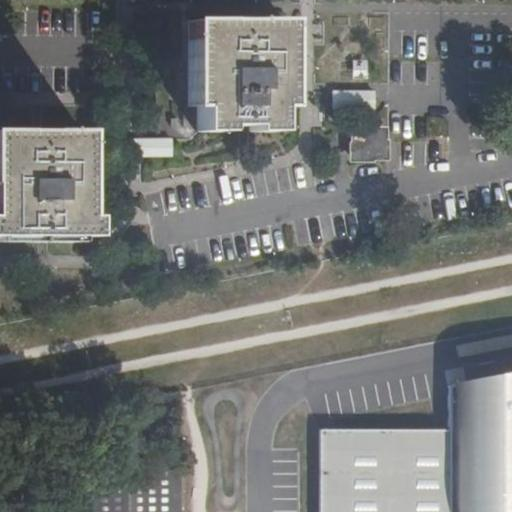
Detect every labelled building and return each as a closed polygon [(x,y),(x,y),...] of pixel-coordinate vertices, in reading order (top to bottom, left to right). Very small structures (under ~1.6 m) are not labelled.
[(248,125),(248,131),(274,131),(274,106),(283,106),(283,22),(186,20),(187,105),(196,105),(195,129),(221,130),(222,124),(248,125)] [(373,114),(374,90),(331,88),(330,113),(373,114)] [(383,140),(383,129),(371,128),(371,131),(352,130),(351,160),(372,159),(372,157),(386,157),(386,140),(383,140)] [(0,235),(32,235),(33,241),(71,241),(72,236),(89,236),(89,216),(81,216),(82,132),(0,130),(0,235)] [(132,138),(132,156),(170,155),(170,137),(132,138)] [(448,428),(319,428),(319,511),(511,511),(511,371),(449,383),(448,428)] [(0,463),(61,464),(60,445),(0,446),(0,463)] [(61,511),(178,511),(179,464),(61,464),(61,511)]
